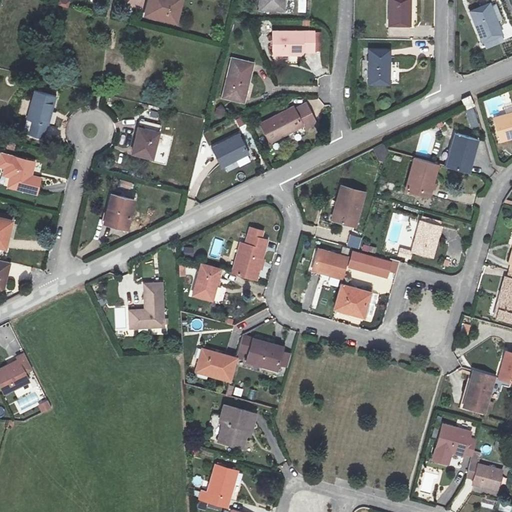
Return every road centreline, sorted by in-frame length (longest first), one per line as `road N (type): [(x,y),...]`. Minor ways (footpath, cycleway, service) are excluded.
road 1 (residential): [(274,177),(286,221),(274,301),(293,319),(387,336)]
road 2 (unclassified): [(58,285),(274,177)]
road 3 (residential): [(89,134),(58,285)]
road 4 (residential): [(344,144),(335,88),(345,0)]
road 5 (residential): [(387,336),(445,353),(463,285)]
road 6 (residential): [(463,285),(484,214),(511,169)]
road 7 (residential): [(463,285),(403,278),(387,336)]
